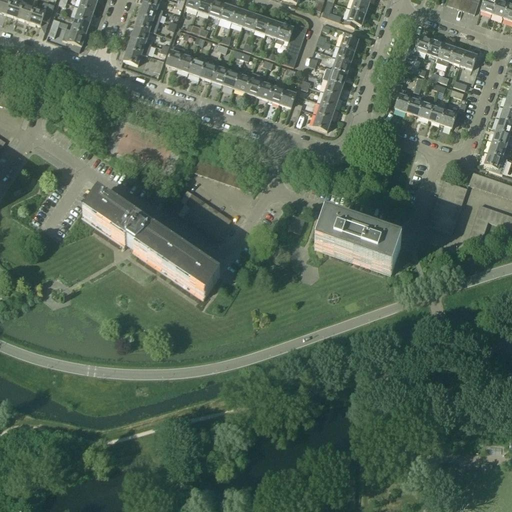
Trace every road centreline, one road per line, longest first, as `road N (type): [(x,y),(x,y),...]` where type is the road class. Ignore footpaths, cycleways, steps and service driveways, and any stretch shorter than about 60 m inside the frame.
road 1 (unclassified): [(0,347),(91,372),(174,375),(264,355),(430,296)]
road 2 (residential): [(271,190),(228,253),(209,256),(31,134)]
road 3 (residential): [(438,154),(412,230),(398,236),(271,190)]
road 4 (unclassified): [(288,139),(95,72)]
road 5 (residential): [(438,154),(467,151),(505,43)]
road 6 (unclassified): [(358,124),(397,10)]
